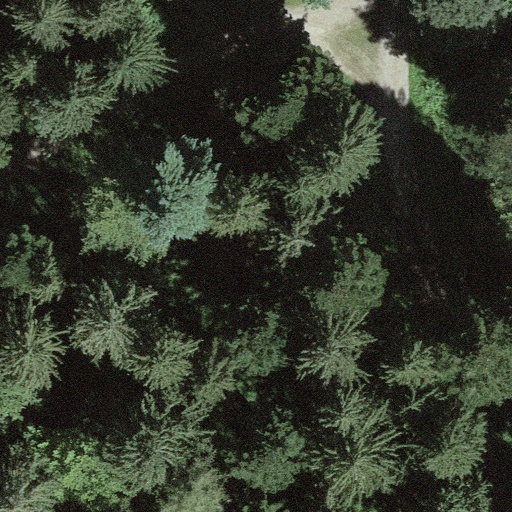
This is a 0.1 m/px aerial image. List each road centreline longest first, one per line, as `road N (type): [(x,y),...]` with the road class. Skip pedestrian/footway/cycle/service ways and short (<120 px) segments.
road 1 (track): [(463,511),(419,384),(384,153),(380,0)]
road 2 (track): [(348,0),(220,38),(0,179)]
